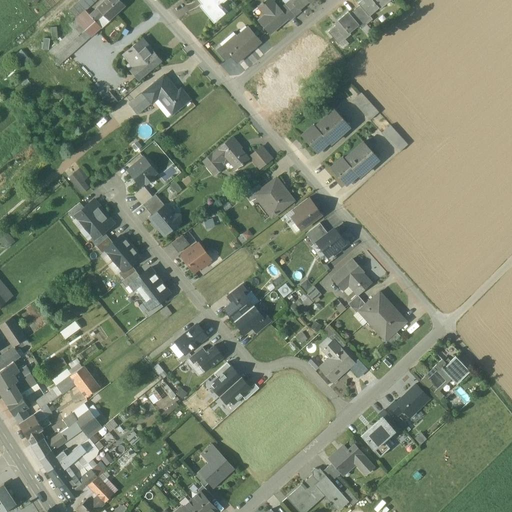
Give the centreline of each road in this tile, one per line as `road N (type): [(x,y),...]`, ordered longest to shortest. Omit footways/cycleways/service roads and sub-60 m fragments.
road 1 (residential): [(349,414),(299,364),(249,364),(112,193)]
road 2 (residential): [(444,328),(231,89)]
road 3 (residential): [(241,511),(349,414)]
road 4 (residential): [(231,89),(333,0)]
road 5 (residential): [(349,414),(444,328)]
